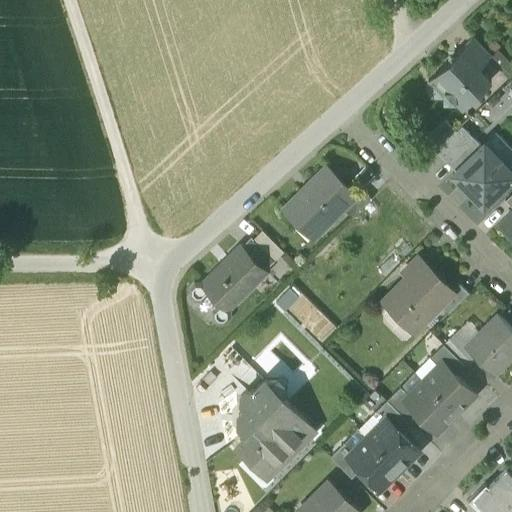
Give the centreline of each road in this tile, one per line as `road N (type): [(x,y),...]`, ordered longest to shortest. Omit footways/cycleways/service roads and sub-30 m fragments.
road 1 (residential): [(342,112),(173,265),(166,284),(197,511)]
road 2 (track): [(67,0),(142,228),(173,265)]
road 3 (residential): [(342,112),(511,287)]
road 4 (track): [(0,261),(173,265)]
road 5 (residential): [(469,0),(342,112)]
road 6 (residential): [(408,511),(511,407)]
